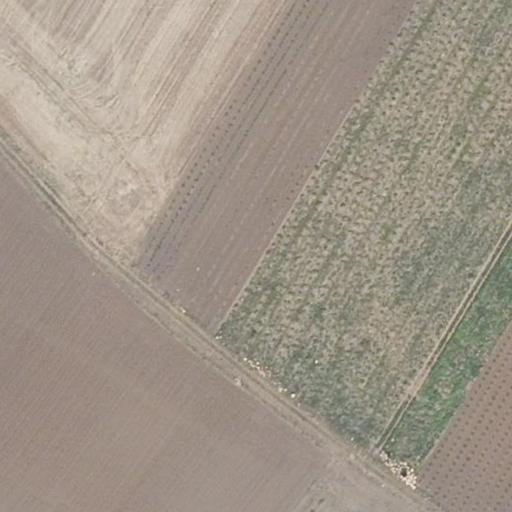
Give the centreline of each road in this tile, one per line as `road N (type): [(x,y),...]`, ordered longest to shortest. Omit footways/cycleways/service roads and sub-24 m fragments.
road 1 (track): [(111,247),(261,0)]
road 2 (track): [(111,247),(329,431)]
road 3 (track): [(0,397),(111,247)]
road 4 (track): [(0,130),(58,178),(111,247)]
